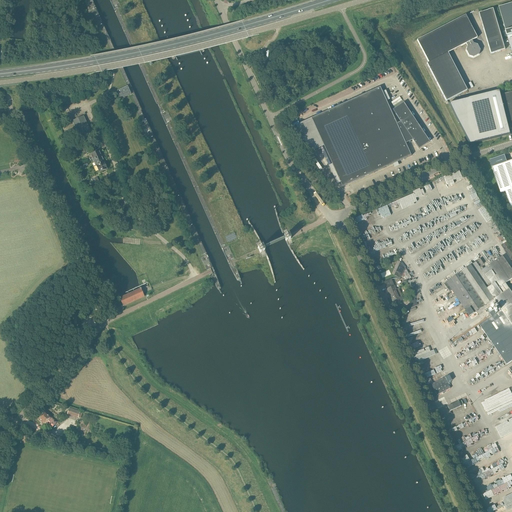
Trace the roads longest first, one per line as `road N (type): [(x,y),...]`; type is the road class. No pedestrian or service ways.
road 1 (unclassified): [(0,439),(105,321),(10,109),(0,62)]
road 2 (unclassified): [(0,83),(199,47),(366,0)]
road 3 (primary): [(0,74),(197,39),(329,0)]
road 4 (unclassified): [(475,511),(373,283),(332,217)]
road 5 (unknown): [(422,286),(384,216),(454,186),(466,191),(493,239),(443,273)]
road 6 (unknown): [(338,189),(303,116),(384,77),(438,145)]
road 7 (unclassified): [(332,217),(283,148),(220,8)]
road 8 (unclassified): [(332,217),(511,143)]
